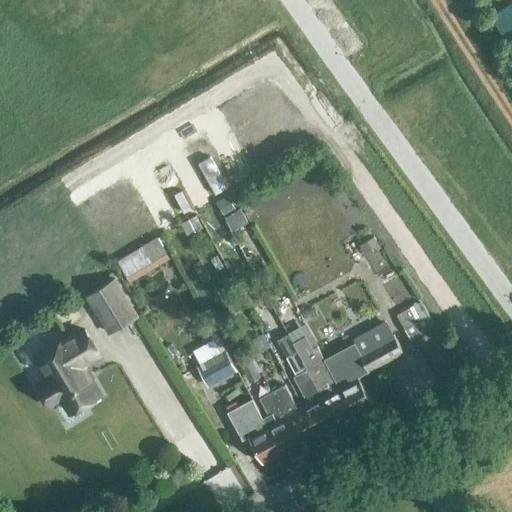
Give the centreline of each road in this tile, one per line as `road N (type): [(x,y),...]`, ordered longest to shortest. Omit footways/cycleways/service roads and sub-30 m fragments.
road 1 (tertiary): [(281,511),(511,390)]
road 2 (track): [(511,118),(434,0)]
